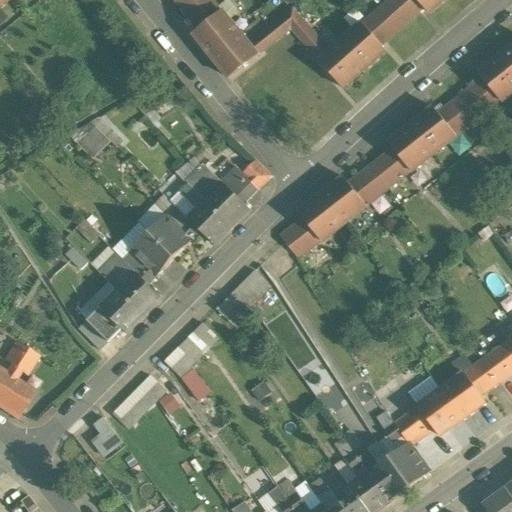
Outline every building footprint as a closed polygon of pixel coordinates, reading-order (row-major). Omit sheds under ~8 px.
[(0,0),(0,8),(10,0),(0,0)] [(194,0),(173,0),(182,10),(194,0)] [(211,0),(194,0),(182,10),(200,32),(222,14),(211,0)] [(416,0),(389,0),(384,6),(403,28),(424,9),(416,0)] [(416,0),(424,9),(429,14),(445,0),(416,0)] [(384,6),(362,24),(382,47),(403,28),(384,6)] [(200,32),(194,37),(212,60),(242,36),(224,13),(222,14),(200,32)] [(286,20),(251,47),(259,57),(292,31),(293,30),(293,29),(286,20)] [(329,52),(302,21),(293,29),(293,30),(292,31),(318,61),(329,52)] [(361,23),(339,43),(364,71),(386,52),(382,47),(362,24),(361,23)] [(242,36),(212,60),(229,81),(259,57),(251,47),(242,36)] [(318,61),(343,90),(364,71),(339,43),(318,61)] [(511,46),(500,56),(511,70),(511,46)] [(511,94),(511,70),(500,56),(478,73),(482,79),(500,102),(501,103),(511,94)] [(482,79),(460,97),(477,119),(500,102),(482,79)] [(477,119),(460,97),(437,115),(455,137),(477,119)] [(433,109),(411,126),(434,156),(456,139),(437,115),(433,109)] [(102,117),(78,140),(98,160),(121,138),(102,117)] [(434,156),(411,126),(388,144),(393,150),(410,172),(412,174),(434,156)] [(393,150),(370,168),(387,190),(410,172),(393,150)] [(204,167),(188,183),(202,198),(206,202),(223,184),(249,210),(251,207),(246,203),(257,192),(241,176),(242,175),(227,159),(211,174),(204,167)] [(256,161),(248,169),(264,185),(272,177),(256,161)] [(370,168),(348,185),(365,207),(387,190),(370,168)] [(242,175),(241,176),(257,192),(264,185),(248,169),(242,175)] [(348,185),(343,179),(320,197),(343,227),(366,209),(348,185)] [(199,195),(188,184),(180,193),(191,204),(196,199),(199,195)] [(223,184),(206,202),(231,228),(249,210),(223,184)] [(343,227),(320,197),(297,215),(302,220),(319,243),(321,245),(343,227)] [(206,202),(188,220),(201,232),(214,245),(231,228),(206,202)] [(171,220),(167,216),(149,234),(174,259),(192,241),(179,229),(175,224),(171,220)] [(201,232),(188,220),(179,229),(192,241),(201,232)] [(302,220),(280,238),(298,259),(319,243),(302,220)] [(84,269),(110,245),(90,224),(64,248),(84,269)] [(174,259),(149,234),(131,251),(144,264),(157,277),(174,259)] [(157,277),(144,264),(136,273),(148,285),(157,277)] [(120,276),(109,265),(101,273),(112,284),(116,281),(120,276)] [(270,287),(255,272),(247,280),(262,295),(270,287)] [(136,273),(118,291),(144,316),(161,299),(148,285),(136,273)] [(262,295),(247,280),(239,288),(255,303),(262,295)] [(255,303),(239,288),(232,295),(247,310),(255,303)] [(118,291),(88,321),(110,343),(123,330),(127,333),(144,316),(118,291)] [(247,310),(232,295),(224,302),(240,318),(247,310)] [(240,318),(224,302),(217,310),(232,325),(240,318)] [(110,343),(88,321),(79,330),(101,352),(110,343)] [(219,340),(203,324),(195,332),(211,348),(219,340)] [(211,348),(195,332),(188,340),(203,355),(211,348)] [(203,355),(188,340),(180,347),(196,363),(203,355)] [(17,342),(4,361),(10,365),(15,368),(27,349),(17,342)] [(511,346),(509,343),(486,360),(502,381),(511,373),(511,346)] [(196,363),(180,347),(173,354),(189,370),(192,367),(196,363)] [(27,349),(15,368),(20,372),(26,375),(38,356),(27,349)] [(189,370),(173,354),(165,363),(181,378),(189,370)] [(502,381),(486,360),(464,376),(479,397),(502,381)] [(10,365),(4,373),(10,376),(15,368),(10,365)] [(189,370),(181,378),(198,402),(211,393),(192,367),(189,370)] [(20,372),(15,368),(10,376),(15,379),(20,372)] [(0,369),(0,392),(10,376),(0,369)] [(464,376),(463,375),(439,391),(461,421),(484,404),(479,397),(464,376)] [(15,379),(10,376),(0,392),(0,408),(17,419),(34,392),(15,379)] [(167,392),(151,377),(143,385),(159,400),(167,392)] [(159,400),(143,385),(136,392),(151,408),(159,400)] [(461,421),(439,391),(416,408),(417,409),(433,431),(438,438),(461,421)] [(151,408),(136,392),(128,400),(144,415),(151,408)] [(144,415),(128,400),(120,407),(137,422),(144,415)] [(137,422),(120,407),(113,414),(129,430),(137,422)] [(433,431),(417,409),(395,425),(409,444),(411,447),(433,431)] [(114,452),(123,445),(104,420),(95,427),(114,452)] [(394,424),(385,431),(399,451),(409,444),(395,425),(394,424)] [(411,447),(409,444),(399,451),(389,459),(410,487),(430,473),(411,447)] [(364,446),(355,453),(364,465),(368,462),(373,459),(364,446)] [(364,465),(355,453),(346,460),(355,472),(360,469),(364,465)] [(410,487),(389,459),(370,472),(391,501),(410,487)] [(376,511),(391,501),(370,472),(350,487),(356,495),(368,511),(376,511)] [(288,480),(278,487),(289,501),(295,496),(293,493),(296,490),(288,480)] [(317,497),(306,482),(296,490),(293,493),(295,496),(298,494),(311,511),(315,511),(323,506),(317,497)] [(278,487),(269,494),(279,508),(289,501),(278,487)] [(350,487),(345,490),(352,499),(356,495),(350,487)] [(333,511),(342,506),(331,490),(328,490),(317,497),(323,506),(327,511),(333,511)] [(511,511),(511,496),(507,490),(484,507),(485,508),(487,511),(511,511)] [(269,494),(259,501),(266,511),(273,511),(279,508),(269,494)] [(311,511),(298,494),(295,496),(289,501),(296,511),(311,511)] [(342,506),(333,511),(368,511),(356,495),(352,499),(342,506)] [(31,511),(36,509),(27,496),(19,502),(26,511),(31,511)] [(296,511),(289,501),(279,508),(282,511),(296,511)] [(251,511),(245,503),(233,511),(232,511),(251,511)]
